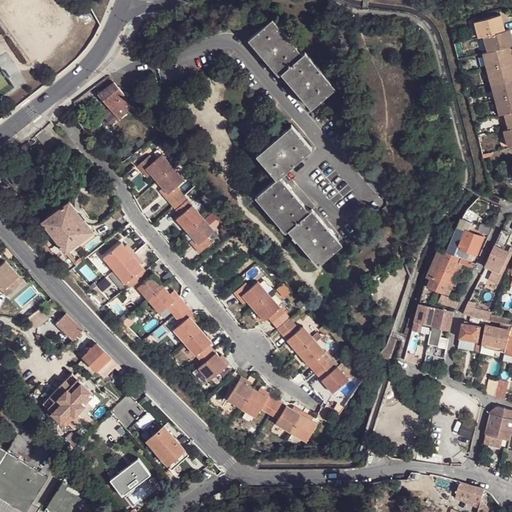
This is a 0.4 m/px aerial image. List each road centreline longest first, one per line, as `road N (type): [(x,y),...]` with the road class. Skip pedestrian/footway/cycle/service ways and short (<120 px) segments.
road 1 (residential): [(238,474),(0,223)]
road 2 (residential): [(469,474),(416,466),(356,476),(238,474)]
road 3 (residential): [(447,381),(459,309),(507,206)]
road 4 (tertiary): [(0,135),(100,54),(123,7)]
